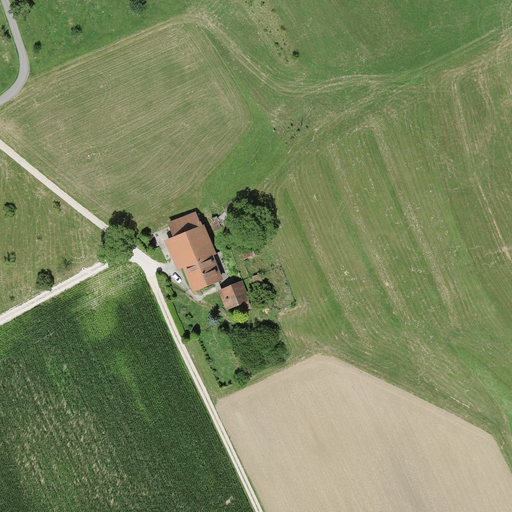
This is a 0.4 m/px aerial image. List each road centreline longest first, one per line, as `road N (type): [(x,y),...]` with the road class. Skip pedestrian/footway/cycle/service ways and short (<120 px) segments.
road 1 (track): [(511,33),(325,120),(261,187)]
road 2 (track): [(257,511),(144,256)]
road 3 (track): [(0,140),(144,256)]
road 4 (track): [(144,256),(105,262),(0,321)]
